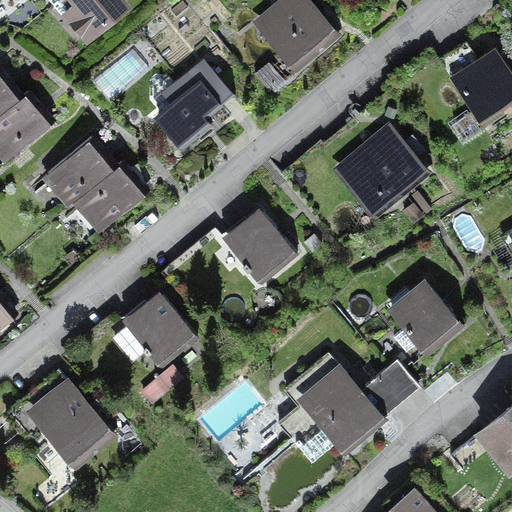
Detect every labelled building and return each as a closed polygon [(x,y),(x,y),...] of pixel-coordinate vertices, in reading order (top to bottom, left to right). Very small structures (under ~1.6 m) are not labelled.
[(22,0),(0,0),(0,8),(6,16),(24,2),(22,0)] [(68,11),(89,36),(125,5),(120,0),(57,0),(54,3),(64,15),(68,11)] [(300,66),(338,34),(309,0),(293,0),(264,24),(300,66)] [(472,109),(453,123),(464,138),(511,105),(511,75),(493,49),(478,59),(471,49),(444,68),(472,109)] [(158,116),(183,145),(210,123),(205,117),(232,95),(206,64),(178,86),(169,75),(154,87),(154,98),(159,104),(166,98),(172,105),(158,116)] [(0,113),(22,95),(0,69),(0,113)] [(28,91),(22,95),(0,113),(0,145),(10,156),(53,120),(28,91)] [(387,137),(366,112),(326,145),(381,211),(425,174),(411,157),(423,148),(413,135),(401,145),(391,134),(387,137)] [(91,136),(48,172),(73,201),(78,197),(116,165),(91,136)] [(116,165),(78,197),(104,226),(147,190),(121,160),(116,165)] [(249,267),(261,282),(298,251),(264,211),(227,241),(244,261),(243,262),(248,268),(249,267)] [(423,347),(458,319),(426,280),(391,309),(402,322),(391,331),(403,346),(414,336),(423,347)] [(0,326),(19,310),(0,288),(0,326)] [(149,351),(161,365),(198,334),(164,294),(115,334),(115,340),(130,357),(135,358),(146,349),(148,352),(149,351)] [(345,449),(384,417),(328,351),(284,387),(298,404),(278,420),(312,461),(337,439),(345,449)] [(398,357),(387,366),(407,391),(418,382),(398,357)] [(170,362),(140,386),(152,401),(182,377),(170,362)] [(386,409),(407,391),(387,366),(365,384),(386,409)] [(76,465),(114,433),(103,420),(111,414),(96,396),(89,402),(73,384),(60,368),(47,378),(60,394),(54,399),(49,402),(36,387),(6,413),(38,452),(54,439),(76,465)] [(511,404),(481,430),(510,466),(511,463),(511,404)] [(434,511),(415,489),(414,490),(407,482),(383,502),(391,511),(434,511)]
